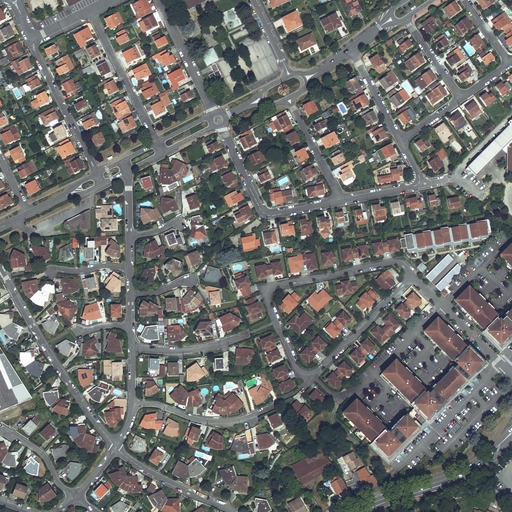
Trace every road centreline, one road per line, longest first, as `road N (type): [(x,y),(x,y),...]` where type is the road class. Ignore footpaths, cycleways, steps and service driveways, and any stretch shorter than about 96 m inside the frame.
road 1 (residential): [(410,277),(391,261),(273,287),(268,298),(301,371),(316,370),(377,310)]
road 2 (residential): [(115,447),(0,267)]
road 3 (residential): [(339,201),(271,214),(220,127)]
road 4 (primary): [(354,511),(462,471),(500,442)]
road 5 (residential): [(97,174),(30,38)]
road 6 (residential): [(158,143),(89,9)]
road 7 (residential): [(272,405),(219,421),(133,404)]
road 8 (residential): [(511,374),(410,277)]
road 9 (residential): [(232,511),(115,447)]
road 10 (residential): [(214,113),(157,0)]
